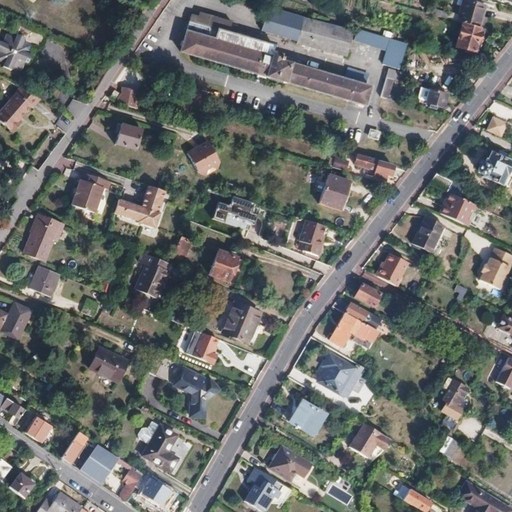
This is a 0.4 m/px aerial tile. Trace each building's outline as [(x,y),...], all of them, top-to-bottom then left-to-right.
[(463,0),(460,0),(456,15),(454,21),(460,23),(480,29),(486,6),(463,0)] [(290,41),(297,18),(262,7),(255,30),(290,41)] [(454,21),(456,15),(434,8),(432,15),(454,21)] [(343,57),(350,33),(297,18),(290,41),(343,57)] [(270,52),(272,47),(188,22),(179,52),(363,105),(368,87),(288,64),(290,58),(270,52)] [(454,46),(473,51),(478,33),(480,33),(482,29),(480,29),(460,23),(454,46)] [(408,43),(358,28),(354,40),(387,50),(383,64),(401,69),(408,43)] [(14,40),(6,36),(2,45),(0,43),(0,63),(3,65),(2,69),(10,73),(12,69),(20,72),(24,64),(27,66),(31,57),(28,56),(31,47),(23,44),(24,40),(15,36),(14,40)] [(393,80),(400,81),(403,72),(387,68),(384,77),(393,80)] [(384,77),(382,85),(391,87),(393,80),(384,77)] [(378,95),(388,98),(391,87),(382,85),(378,95)] [(422,88),(419,87),(415,99),(424,101),(427,89),(422,88)] [(29,107),(30,109),(38,100),(19,89),(0,110),(0,126),(10,135),(20,124),(17,121),(29,107)] [(114,89),(109,97),(114,100),(118,92),(114,89)] [(428,104),(434,106),(440,108),(445,94),(427,89),(424,101),(423,103),(428,104)] [(121,94),(115,104),(137,110),(141,94),(123,90),(121,94)] [(71,99),(65,111),(77,118),(84,106),(71,99)] [(508,123),(492,116),(486,131),(502,138),(508,123)] [(142,129),(123,124),(117,144),(136,149),(142,129)] [(367,136),(377,139),(380,132),(370,129),(367,136)] [(206,143),(186,155),(196,174),(203,176),(205,169),(209,167),(215,169),(217,161),(206,143)] [(509,160),(498,155),(491,152),(486,150),(483,157),(481,157),(478,163),(476,162),(473,169),(477,171),(476,172),(498,182),(502,172),(503,172),(509,160)] [(334,158),(334,160),(332,167),(344,171),(347,162),(334,158)] [(391,179),(394,167),(364,158),(361,170),(373,173),(372,176),(382,179),(383,176),(391,179)] [(313,184),(316,174),(298,169),(296,175),(304,178),(303,181),(313,184)] [(333,208),(341,179),(319,173),(311,201),(333,208)] [(101,190),(106,192),(109,184),(82,174),(80,182),(78,181),(70,203),(92,212),(101,190)] [(435,174),(427,184),(445,192),(450,181),(435,174)] [(116,201),(112,214),(133,221),(133,222),(151,229),(156,215),(155,215),(163,192),(159,190),(146,186),(138,208),(116,201)] [(473,205),(449,194),(445,202),(449,204),(446,210),(442,208),(439,214),(447,218),(464,226),(472,208),(473,205)] [(253,202),(234,197),(231,206),(218,202),(213,219),(245,229),(248,222),(256,225),(259,216),(250,213),(253,202)] [(92,212),(70,203),(69,206),(91,215),(92,212)] [(27,232),(48,240),(48,239),(51,240),(58,224),(33,214),(26,231),(27,232)] [(430,252),(443,226),(424,216),(412,242),(430,252)] [(306,221),(299,242),(300,242),(305,244),(318,248),(325,227),(306,221)] [(330,229),(325,227),(318,248),(321,249),(324,239),(327,240),(330,229)] [(48,240),(27,232),(19,251),(39,260),(48,240)] [(174,246),(172,244),(167,256),(180,261),(188,242),(177,239),(174,246)] [(318,258),(321,249),(318,248),(305,244),(302,253),(318,258)] [(511,257),(511,256),(493,248),(484,265),(482,264),(479,272),(481,273),(477,281),(497,290),(511,257)] [(234,258),(215,251),(206,274),(225,281),(234,258)] [(405,261),(387,252),(385,256),(403,264),(405,261)] [(162,283),(164,284),(168,273),(165,271),(168,265),(161,263),(141,254),(137,263),(145,266),(139,278),(160,287),(162,283)] [(403,264),(385,256),(382,262),(380,266),(398,275),(403,264)] [(25,287),(45,295),(54,273),(34,265),(25,287)] [(376,275),(394,284),(398,275),(380,266),(376,275)] [(375,276),(393,285),(394,284),(376,275),(375,276)] [(135,290),(155,299),(160,288),(160,287),(139,278),(135,290)] [(372,306),(379,293),(360,283),(352,297),(372,306)] [(464,287),(455,283),(452,289),(460,293),(461,293),(464,287)] [(410,306),(389,295),(387,299),(408,310),(410,306)] [(89,316),(94,303),(81,298),(77,310),(89,316)] [(349,302),(343,313),(368,327),(370,328),(373,330),(379,320),(376,317),(367,312),(349,302)] [(259,314),(235,303),(221,333),(252,346),(261,326),(255,323),(259,314)] [(511,346),(511,349),(511,318),(501,313),(499,312),(492,325),(511,334),(511,346)] [(344,333),(346,331),(361,339),(368,327),(343,313),(330,335),(342,342),(346,334),(344,333)] [(21,321),(16,319),(5,343),(9,345),(21,321)] [(216,356),(211,354),(217,340),(204,335),(194,358),(213,366),(216,356)] [(342,342),(330,335),(327,339),(339,346),(342,342)] [(89,369),(118,382),(126,362),(98,349),(89,369)] [(317,381),(336,393),(347,373),(350,368),(327,354),(321,364),(325,367),(317,381)] [(511,358),(506,356),(493,380),(507,387),(510,382),(511,381),(511,358)] [(156,374),(173,381),(179,368),(162,361),(156,374)] [(357,372),(350,368),(347,373),(354,376),(357,372)] [(183,369),(175,386),(192,394),(191,417),(204,418),(206,402),(219,391),(210,380),(206,383),(200,380),(201,378),(183,369)] [(342,397),(354,376),(347,373),(336,393),(342,397)] [(442,400),(446,402),(440,412),(447,416),(454,421),(455,419),(460,410),(463,408),(467,401),(466,399),(464,396),(462,395),(465,388),(447,378),(443,386),(448,390),(442,400)] [(22,409),(0,395),(0,407),(0,408),(12,415),(7,421),(12,425),(22,409)] [(287,422),(310,436),(320,419),(301,407),(304,402),(301,400),(287,422)] [(301,407),(320,419),(322,414),(304,402),(301,407)] [(48,434),(52,428),(33,416),(24,431),(39,440),(45,432),(48,434)] [(454,421),(447,416),(441,426),(449,430),(453,433),(459,422),(455,419),(454,421)] [(389,439),(362,423),(360,426),(387,443),(389,439)] [(176,435),(159,425),(141,455),(168,471),(177,459),(166,452),(176,435)] [(356,433),(382,449),(387,443),(360,426),(356,433)] [(60,456),(69,462),(84,437),(75,431),(60,456)] [(373,445),(382,450),(382,449),(356,433),(348,446),(366,457),(373,445)] [(446,436),(437,453),(450,459),(459,443),(446,436)] [(106,451),(95,444),(79,469),(100,484),(114,461),(116,458),(106,451)] [(307,465),(280,448),(268,468),(287,480),(292,472),(300,477),(307,465)] [(11,467),(0,458),(0,482),(5,486),(8,482),(2,478),(11,467)] [(116,458),(114,461),(128,469),(129,466),(116,458)] [(244,481),(251,486),(268,497),(273,500),(277,493),(269,488),(272,481),(252,468),(244,481)] [(133,486),(139,476),(128,469),(120,481),(126,485),(132,488),(133,486)] [(32,484),(18,474),(7,488),(21,499),(32,484)] [(173,494),(141,474),(139,476),(133,486),(139,490),(137,494),(162,511),(173,494)] [(269,488),(277,493),(281,487),(272,481),(269,488)] [(124,500),(132,488),(126,485),(118,497),(124,500)] [(463,485),(456,498),(475,508),(472,511),(509,511),(510,509),(463,485)] [(257,511),(258,511),(268,497),(251,486),(241,501),(257,511)] [(391,493),(421,511),(422,511),(429,501),(404,486),(400,492),(394,489),(391,493)] [(281,487),(277,493),(284,498),(288,492),(281,487)] [(50,505),(44,500),(36,511),(37,511),(45,511),(46,511),(77,511),(80,509),(57,494),(50,505)]
